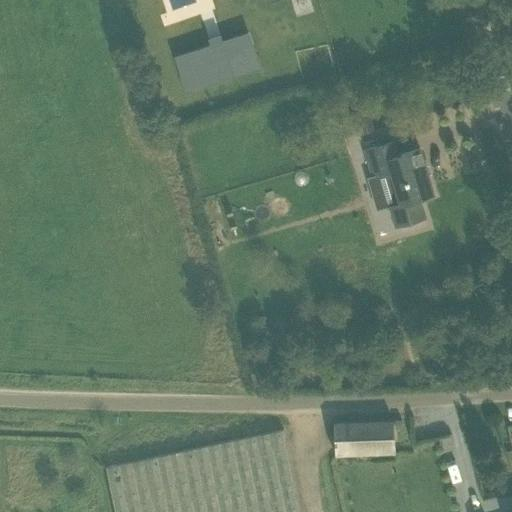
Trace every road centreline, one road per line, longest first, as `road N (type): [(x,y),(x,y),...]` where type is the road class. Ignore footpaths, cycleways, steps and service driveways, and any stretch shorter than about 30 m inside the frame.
road 1 (unclassified): [(511,393),(370,403),(0,397)]
road 2 (unclassified): [(511,132),(475,0)]
